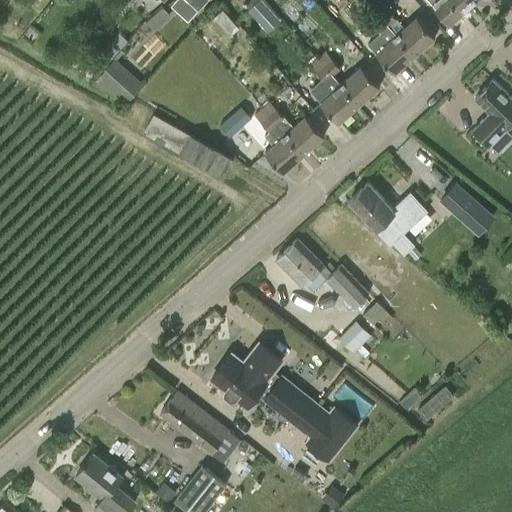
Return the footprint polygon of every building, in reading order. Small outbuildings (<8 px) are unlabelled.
[(269,0),(259,0),(250,6),(267,30),(283,19),(269,0)] [(434,0),(431,3),(449,24),(470,5),(466,0),(434,0)] [(380,1),(372,7),(413,55),(434,37),(416,17),(403,27),(380,1)] [(163,4),(149,20),(157,27),(171,12),(163,4)] [(375,52),(375,53),(393,73),(413,55),(372,7),(364,14),(380,32),(366,43),(375,52)] [(215,18),(234,31),(241,21),(222,8),(215,18)] [(326,52),(319,58),(333,75),(340,68),(326,52)] [(333,75),(319,58),(317,57),(309,64),(324,81),(322,82),(331,91),(319,102),(338,123),(358,104),(340,83),(333,75)] [(98,78),(118,96),(133,79),(113,61),(98,78)] [(354,71),(340,83),(358,104),(378,86),(360,66),(354,71)] [(511,98),(492,79),(474,97),(489,112),(472,129),(488,145),(488,144),(496,152),(504,145),(511,136),(511,134),(506,129),(511,122),(511,98)] [(262,110),(302,155),(322,136),(304,115),(293,125),(285,116),(284,117),(271,102),(262,110)] [(282,171),(302,155),(262,110),(255,116),(268,131),(264,134),(272,144),(264,151),(282,171)] [(223,176),(233,159),(154,115),(144,132),(223,176)] [(414,243),(404,232),(427,210),(409,191),(392,207),(367,181),(348,200),(390,244),(393,242),(404,253),(414,243)] [(478,232),(493,216),(456,183),(441,199),(478,232)] [(326,277),(325,278),(353,307),(368,291),(340,263),(332,273),(322,265),(296,239),(276,258),(301,285),(318,269),(326,277)] [(373,325),(387,312),(377,302),(363,315),(373,325)] [(337,337),(353,352),(362,343),(347,327),(337,337)] [(279,378),(272,371),(282,359),(260,342),(248,356),(251,362),(248,366),(232,353),(212,377),(225,388),(224,393),(232,398),(236,397),(247,406),(262,387),(268,392),(264,397),(299,425),(312,435),(306,442),(328,459),(356,424),(334,407),(329,413),(281,375),(279,378)] [(424,424),(457,394),(435,370),(402,400),(424,424)] [(241,438),(224,425),(218,432),(186,407),(191,402),(176,390),(159,413),(209,453),(210,451),(223,461),(241,438)] [(127,511),(136,503),(115,485),(122,477),(94,453),(75,475),(102,499),(94,507),(99,511),(127,511)] [(175,496),(176,497),(174,501),(188,511),(203,511),(226,483),(201,463),(175,496)] [(21,511),(6,499),(0,504),(0,511),(21,511)] [(58,511),(77,511),(65,503),(58,511)]
